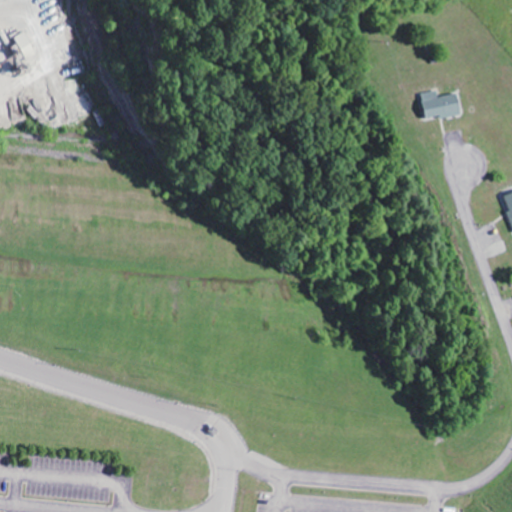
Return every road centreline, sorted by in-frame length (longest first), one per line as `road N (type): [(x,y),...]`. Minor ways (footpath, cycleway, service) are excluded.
road 1 (residential): [(0,366),(184,426),(259,473),(463,489),(492,475),(511,451),(468,204)]
road 2 (residential): [(457,185),(468,204),(484,173),(480,158),(457,165),(457,185)]
